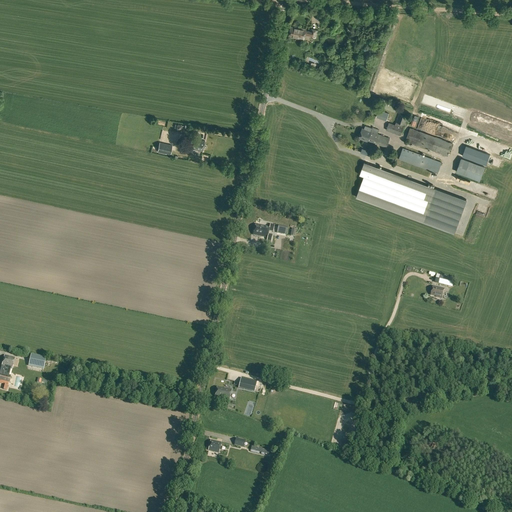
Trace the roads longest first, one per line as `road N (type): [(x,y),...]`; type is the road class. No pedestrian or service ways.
road 1 (unclassified): [(176,511),(286,0)]
road 2 (unknown): [(266,94),(316,112),(341,147),(462,196)]
road 3 (track): [(308,0),(511,14)]
